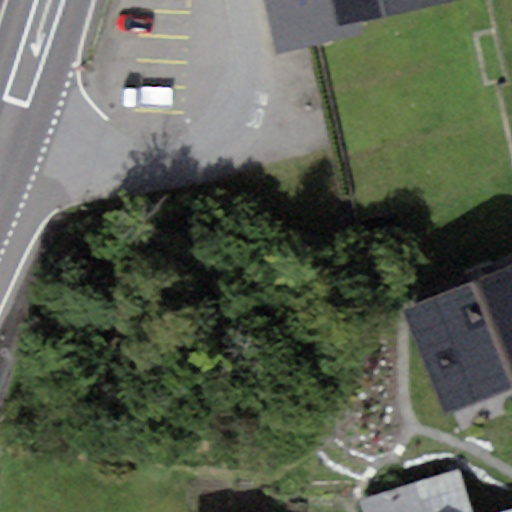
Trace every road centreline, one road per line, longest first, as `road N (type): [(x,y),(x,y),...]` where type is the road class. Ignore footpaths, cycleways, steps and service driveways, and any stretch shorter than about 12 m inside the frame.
road 1 (residential): [(7,149),(143,155),(210,137),(233,87),(235,0)]
road 2 (primary): [(54,0),(7,149)]
